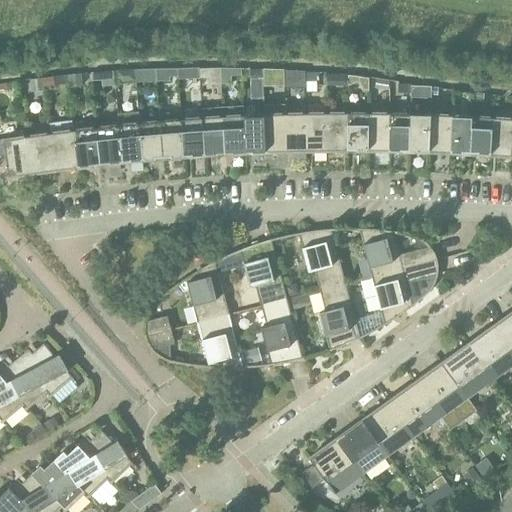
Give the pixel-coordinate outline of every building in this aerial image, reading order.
[(156,68),(144,69),(144,82),(157,81),(156,68)] [(169,68),(156,68),(157,81),(170,81),(169,68)] [(221,68),(210,68),(210,78),(211,84),(222,84),(221,68)] [(231,68),(221,68),(222,84),(232,84),(232,76),(231,68)] [(135,69),(117,70),(118,77),(123,81),(135,80),(135,69)] [(200,69),(187,69),(187,79),(201,78),(200,69)] [(274,69),(264,69),(264,85),(274,85),(274,69)] [(305,71),(284,70),(284,84),(285,88),(305,88),(305,82),(305,71)] [(113,71),(101,72),(102,80),(102,86),(114,85),(113,71)] [(305,72),(305,81),(319,81),(319,72),(305,72)] [(80,73),(69,74),(70,87),(82,86),(80,73)] [(335,73),(327,73),(327,84),(335,84),(335,73)] [(54,75),(44,77),(45,86),(56,85),(54,75)] [(358,76),(358,81),(363,91),(369,91),(369,78),(358,76)] [(42,77),(30,79),(32,91),(44,90),(42,77)] [(262,78),(250,78),(251,98),(262,98),(262,78)] [(376,79),(375,88),(388,90),(389,81),(376,79)] [(411,84),(398,84),(398,93),(411,93),(411,84)] [(431,86),(411,86),(411,97),(431,98),(431,86)] [(475,93),(474,101),(483,102),(484,94),(475,93)] [(265,115),(266,151),(286,151),(285,114),(285,104),(264,105),(265,115)] [(348,106),(348,113),(348,150),(368,150),(369,114),(369,107),(359,107),(359,105),(348,106)] [(243,106),(223,107),(225,153),(246,152),(244,116),(243,106)] [(398,114),(389,114),(389,150),(409,151),(410,114),(410,106),(398,106),(398,114)] [(223,107),(202,108),(203,118),(205,155),(225,153),(223,107)] [(143,159),(140,123),(139,112),(117,114),(119,125),(123,162),(143,159)] [(181,112),(160,114),(161,121),(164,158),(184,156),(182,120),(181,112)] [(327,114),(327,150),(348,150),(348,113),(327,114)] [(285,114),(286,151),(307,150),(306,114),(285,114)] [(327,114),(306,114),(307,150),(327,150),(327,114)] [(389,114),(369,114),(368,150),(389,150),(389,114)] [(431,115),(410,114),(409,151),(430,151),(431,115)] [(244,116),(246,152),(266,151),(265,115),(244,116)] [(441,116),(431,115),(430,151),(450,152),(452,116),(441,116)] [(450,152),(470,153),(472,117),(452,116),(450,152)] [(493,118),(472,117),(470,153),(491,154),(493,118)] [(203,118),(182,120),(184,156),(205,155),(203,118)] [(511,147),(511,119),(493,118),(491,154),(511,156),(511,147)] [(72,120),(49,123),(51,134),(55,170),(78,167),(73,124),(72,120)] [(96,121),(73,124),(78,167),(101,164),(97,128),(96,121)] [(161,121),(140,123),(143,159),(164,158),(161,121)] [(119,125),(97,128),(101,164),(123,162),(119,125)] [(51,134),(28,137),(33,173),(55,170),(51,134)] [(0,155),(6,155),(9,176),(33,173),(28,137),(0,141),(0,155)] [(311,231),(299,233),(309,272),(315,270),(320,290),(346,283),(332,229),(321,230),(311,231)] [(372,276),(437,258),(435,255),(434,252),(431,247),(417,250),(400,255),(394,231),(383,230),(375,229),(360,229),(372,276)] [(417,236),(414,235),(417,250),(431,247),(429,245),(427,243),(425,241),(422,239),(420,238),(417,236)] [(252,246),(241,250),(251,287),(256,285),(261,305),(287,299),(272,240),(266,241),(252,246)] [(437,258),(372,276),(385,325),(393,320),(399,316),(412,306),(419,301),(427,293),(431,289),(434,285),(435,282),(436,279),(437,275),(438,272),(438,267),(438,264),(437,259),(437,258)] [(186,279),(197,323),(229,314),(215,261),(206,266),(197,272),(188,277),(186,279)] [(360,338),(346,283),(320,290),(325,311),(320,312),(330,351),(345,345),(360,338)] [(299,294),(297,287),(291,284),(284,286),(287,297),(299,294)] [(302,307),(299,297),(288,300),(290,310),(302,307)] [(287,299),(261,305),(267,326),(261,327),(271,365),(282,363),(293,361),(303,359),(287,299)] [(511,313),(495,325),(511,348),(511,313)] [(243,367),(229,314),(197,323),(209,367),(226,368),(243,367)] [(144,329),(145,336),(145,337),(171,330),(167,316),(145,322),(144,329)] [(494,380),(511,367),(511,348),(495,325),(469,344),(494,380)] [(171,330),(145,337),(148,343),(152,349),(170,345),(175,343),(171,330)] [(29,349),(20,356),(52,396),(53,395),(52,393),(70,378),(75,384),(77,383),(76,381),(80,377),(68,362),(65,364),(60,354),(55,357),(44,343),(32,353),(29,349)] [(469,344),(442,364),(468,399),(494,380),(469,344)] [(170,345),(152,349),(154,352),(156,354),(159,356),(162,358),(164,359),(167,361),(171,362),(170,345)] [(258,362),(254,348),(241,352),(244,365),(258,362)] [(5,361),(0,365),(0,374),(28,408),(29,408),(28,406),(47,391),(51,396),(52,396),(20,356),(9,366),(5,361)] [(442,364),(415,383),(441,418),(468,399),(442,364)] [(0,415),(4,421),(5,420),(4,419),(23,403),(27,409),(28,408),(0,374),(0,415)] [(415,383),(389,402),(414,437),(441,418),(415,383)] [(389,402),(362,421),(388,456),(414,437),(389,402)] [(54,418),(44,424),(48,432),(59,426),(54,418)] [(362,475),(388,456),(362,421),(336,440),(362,475)] [(40,424),(31,433),(36,439),(47,432),(40,424)] [(87,437),(78,445),(113,482),(114,481),(112,480),(130,463),(135,469),(137,467),(135,466),(136,465),(128,456),(118,440),(114,443),(102,430),(91,441),(87,437)] [(181,447),(187,447),(190,447),(190,435),(178,435),(178,446),(181,447)] [(336,440),(310,459),(313,464),(301,473),(312,488),(325,479),(335,494),(362,475),(336,440)] [(64,451),(55,459),(90,496),(91,495),(89,494),(107,477),(112,483),(113,482),(78,445),(68,455),(64,451)] [(41,465),(32,473),(67,510),(68,510),(66,508),(84,491),(89,497),(90,496),(55,459),(45,469),(41,465)] [(487,459),(476,466),(483,476),(484,477),(494,470),(494,469),(487,459)] [(481,478),(473,467),(462,475),(470,486),(481,478)] [(18,479),(9,487),(32,511),(54,511),(61,506),(66,511),(67,510),(32,473),(22,483),(18,479)] [(447,483),(437,490),(439,492),(445,500),(455,494),(447,483)] [(131,501),(138,509),(139,509),(162,494),(155,484),(131,501)] [(32,511),(9,487),(0,496),(0,511),(32,511)] [(437,490),(421,501),(421,502),(422,502),(429,511),(436,507),(445,500),(439,492),(437,490)] [(133,511),(138,509),(131,501),(131,500),(119,511),(118,511),(115,509),(111,511),(133,511)] [(428,511),(429,511),(422,502),(421,502),(411,510),(413,511),(428,511)]
